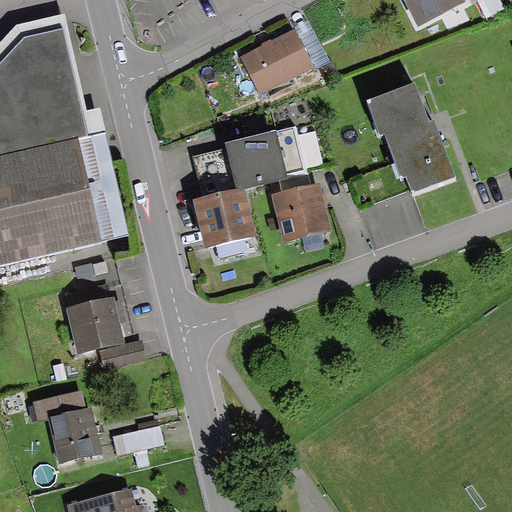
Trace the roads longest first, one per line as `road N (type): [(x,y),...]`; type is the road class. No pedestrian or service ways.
road 1 (residential): [(183,330),(511,216)]
road 2 (residential): [(121,83),(183,330)]
road 3 (residential): [(121,83),(291,0)]
road 4 (residential): [(183,330),(227,511)]
